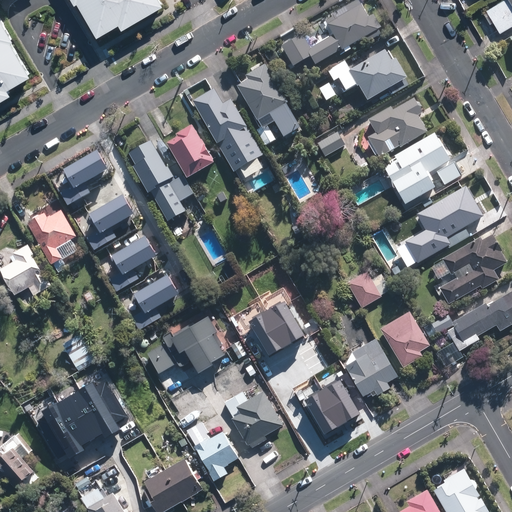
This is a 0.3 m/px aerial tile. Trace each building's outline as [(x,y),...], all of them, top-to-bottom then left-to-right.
[(0,0),(0,106),(41,83),(0,13),(0,0),(78,0),(102,39),(123,26),(126,31),(167,7),(163,0),(0,0)] [(511,24),(511,1),(511,0),(502,0),(489,8),(502,30),(511,24)] [(364,3),(331,22),(346,48),(379,28),(384,25),(377,12),(372,16),(364,3)] [(313,54),(319,63),(343,49),(335,35),(313,47),(305,33),(284,45),(295,64),(313,54)] [(385,49),(349,70),(358,85),(360,84),(368,98),(407,76),(396,57),(392,60),(385,49)] [(265,63),(246,74),(249,78),(238,84),(259,120),(270,113),(284,137),(299,128),(285,103),(288,101),(271,72),(265,63)] [(267,153),(250,125),(234,97),(226,102),(216,86),(195,99),(217,135),(238,170),(267,153)] [(426,111),(417,97),(397,108),(395,105),(372,118),(380,131),(371,136),(382,155),(404,143),(405,145),(431,130),(422,114),(426,111)] [(180,133),(181,134),(170,140),(191,174),(218,159),(197,124),(196,123),(180,133)] [(272,123),(260,130),(268,144),(280,137),(272,123)] [(328,155),(348,144),(340,131),(321,142),(328,155)] [(406,149),(407,151),(400,155),(411,173),(398,180),(411,202),(441,185),(432,171),(455,158),(439,131),(406,149)] [(173,219),(190,210),(184,199),(196,192),(186,174),(173,182),(171,178),(176,175),(154,139),(130,153),(152,190),(155,188),(173,219)] [(61,193),(68,204),(88,191),(83,183),(107,168),(95,149),(62,169),(73,186),(61,193)] [(456,184),(460,190),(423,211),(440,241),(487,214),(470,184),(469,185),(466,178),(456,184)] [(84,217),(100,242),(137,219),(122,194),(84,217)] [(65,209),(51,217),(48,212),(31,222),(35,229),(36,228),(56,263),(67,257),(61,246),(80,235),(65,209)] [(406,213),(389,225),(396,234),(412,222),(406,213)] [(225,252),(212,230),(201,236),(207,246),(202,248),(214,267),(223,261),(220,256),(225,252)] [(106,255),(121,280),(159,257),(144,232),(106,255)] [(458,272),(460,277),(443,286),(452,302),(484,286),(485,288),(502,279),(497,269),(510,262),(504,249),(505,249),(497,232),(486,238),(485,236),(447,257),(455,273),(458,272)] [(18,294),(34,285),(38,294),(56,285),(49,271),(47,272),(37,252),(36,252),(32,244),(17,251),(21,259),(5,268),(18,294)] [(410,247),(386,260),(396,279),(421,266),(410,247)] [(129,290),(145,315),(182,292),(167,267),(129,290)] [(393,288),(384,273),(375,279),(369,269),(350,281),(365,307),(384,295),(383,293),(393,288)] [(494,299),(457,320),(460,324),(452,329),(463,349),(483,338),(481,335),(500,324),(504,329),(511,324),(511,292),(496,302),(494,299)] [(434,344),(414,310),(385,326),(407,365),(427,354),(424,350),(434,344)] [(167,336),(192,377),(230,353),(205,313),(167,336)] [(451,314),(426,326),(431,336),(456,323),(451,314)] [(87,332),(66,343),(79,368),(100,357),(87,332)] [(361,358),(351,364),(368,394),(379,388),(382,393),(395,386),(391,380),(401,375),(380,337),(357,350),(361,358)] [(304,418),(347,394),(331,365),(288,389),(304,418)] [(36,410),(63,460),(125,427),(98,377),(36,410)] [(251,444),(253,443),(255,446),(271,438),(268,434),(287,424),(268,389),(250,399),(245,391),(227,400),(251,444)] [(205,421),(191,429),(219,479),(231,472),(226,462),(242,453),(229,428),(212,437),(209,432),(211,431),(205,421)] [(10,452),(8,449),(0,455),(0,467),(6,475),(8,474),(18,485),(39,469),(20,445),(10,452)] [(150,479),(154,485),(149,488),(163,511),(168,510),(208,487),(190,456),(150,479)] [(475,492),(459,468),(426,490),(441,511),(480,511),(483,509),(473,494),(475,492)] [(130,511),(118,490),(110,495),(105,485),(88,495),(93,504),(97,511),(137,511),(136,508),(130,511)] [(434,511),(421,488),(401,500),(403,505),(393,511),(392,511),(434,511)]
